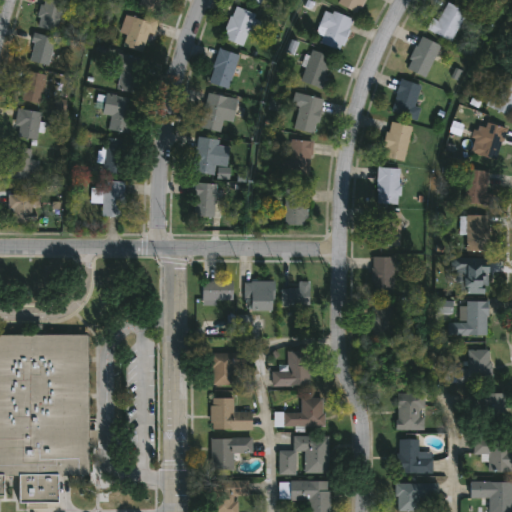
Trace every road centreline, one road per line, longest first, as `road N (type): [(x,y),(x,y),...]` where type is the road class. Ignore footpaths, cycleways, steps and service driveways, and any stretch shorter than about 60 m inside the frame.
road 1 (residential): [(360,511),(360,436),(335,346),(341,170),(364,73),(399,0)]
road 2 (residential): [(174,511),(172,248)]
road 3 (residential): [(155,247),(168,103),(194,0)]
road 4 (residential): [(0,245),(172,248)]
road 5 (residential): [(172,248),(336,248)]
